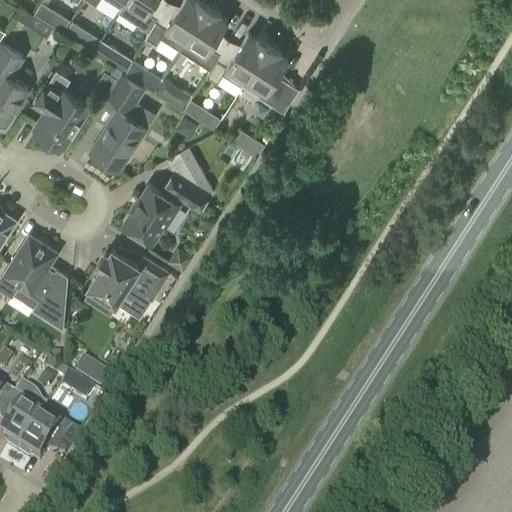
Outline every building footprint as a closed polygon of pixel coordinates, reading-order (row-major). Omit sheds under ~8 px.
[(153,25),(167,3),(161,0),(125,0),(125,1),(118,13),(148,32),(153,25)] [(160,38),(179,50),(186,40),(209,4),(201,0),(183,0),(177,10),(167,3),(153,25),(148,32),(145,37),(156,44),(160,38)] [(41,2),(33,13),(47,22),(54,10),(41,2)] [(209,4),(186,40),(179,50),(210,69),(227,42),(217,35),(227,19),(219,14),(220,12),(209,4)] [(21,5),(14,16),(27,24),(33,13),(32,13),(21,5)] [(227,42),(210,69),(206,75),(217,83),(223,74),(242,86),(269,43),(258,36),(256,38),(248,33),(237,49),(227,42)] [(21,98),(28,88),(13,79),(12,73),(23,56),(1,42),(0,43),(0,120),(5,123),(13,111),(17,111),(22,102),(21,98)] [(281,51),(269,43),(242,86),(244,87),(245,91),(255,98),(260,97),(284,112),(299,88),(277,74),(288,58),(279,53),(281,51)] [(109,62),(123,71),(131,59),(117,49),(109,62)] [(126,71),(154,89),(161,78),(133,60),(126,71)] [(36,129),(61,146),(71,130),(74,132),(80,122),(78,121),(88,105),(63,89),(70,79),(56,69),(47,84),(46,83),(34,102),(48,111),(36,129)] [(145,86),(121,71),(106,94),(120,103),(130,109),(132,107),(137,98),(145,86)] [(182,106),(189,95),(178,89),(171,100),(182,106)] [(121,157),(125,160),(147,127),(135,119),(140,112),(132,107),(130,109),(120,103),(117,108),(106,124),(108,125),(102,134),(101,133),(89,151),(97,157),(97,161),(106,167),(110,165),(114,167),(121,157)] [(209,193),(174,171),(161,191),(149,183),(139,199),(141,200),(135,209),(134,208),(124,223),(151,241),(180,196),(199,209),(209,193)] [(0,206),(0,241),(14,220),(2,212),(0,206)] [(31,292),(32,290),(41,296),(33,308),(60,326),(62,325),(66,277),(67,276),(56,269),(54,271),(47,267),(57,252),(29,234),(0,278),(0,286),(11,294),(18,284),(31,292)] [(109,312),(116,301),(133,275),(147,284),(140,293),(150,300),(162,281),(169,271),(144,256),(138,266),(136,265),(112,249),(110,252),(106,250),(98,263),(102,265),(89,284),(92,286),(85,296),(109,312)] [(169,262),(182,270),(191,257),(183,252),(174,254),(169,262)] [(61,368),(57,373),(64,378),(67,372),(61,368)] [(100,369),(91,383),(101,389),(110,376),(100,369)] [(69,374),(62,384),(72,390),(79,380),(69,374)] [(9,439),(5,444),(17,452),(41,415),(47,405),(46,404),(45,406),(41,402),(38,397),(35,392),(22,384),(23,382),(22,382),(15,393),(0,415),(0,416),(0,417),(2,414),(10,420),(1,434),(9,439)] [(0,415),(15,393),(5,386),(3,389),(0,386),(0,415)] [(59,427),(41,415),(17,452),(29,459),(32,454),(40,459),(49,445),(64,455),(79,431),(63,421),(59,427)]
